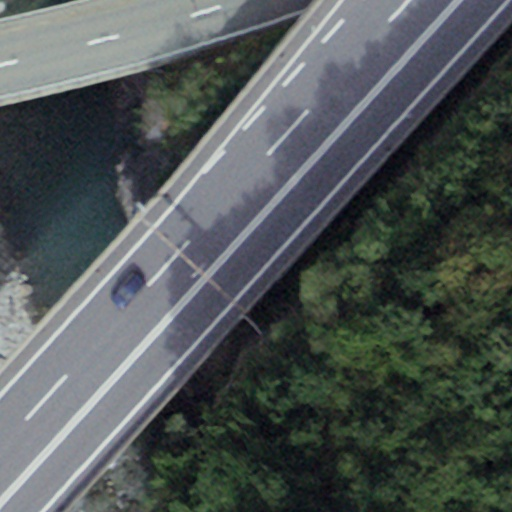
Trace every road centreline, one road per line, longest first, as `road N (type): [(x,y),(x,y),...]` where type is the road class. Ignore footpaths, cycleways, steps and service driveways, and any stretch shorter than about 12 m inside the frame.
road 1 (trunk): [(0,462),(416,0)]
road 2 (tertiary): [(0,64),(260,0)]
